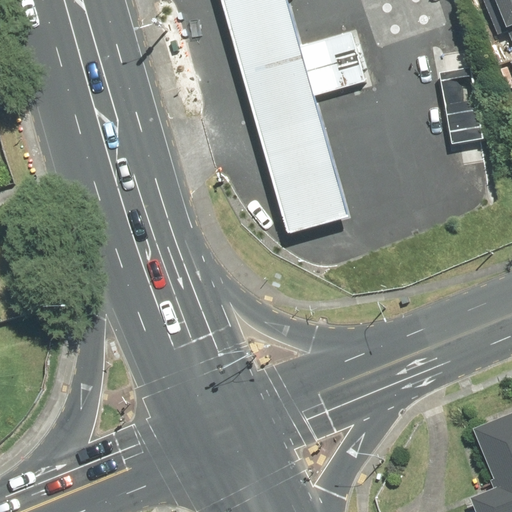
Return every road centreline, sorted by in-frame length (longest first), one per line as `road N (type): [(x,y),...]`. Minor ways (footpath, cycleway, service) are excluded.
road 1 (primary): [(132,185),(198,274),(255,317),(347,340),(437,333)]
road 2 (primary): [(22,498),(78,395),(132,185)]
road 3 (primary): [(132,185),(221,418)]
road 4 (secondary): [(437,333),(221,418)]
road 5 (secondary): [(221,418),(22,498)]
road 6 (primary): [(437,333),(349,453),(323,511)]
road 7 (primary): [(77,0),(132,185)]
